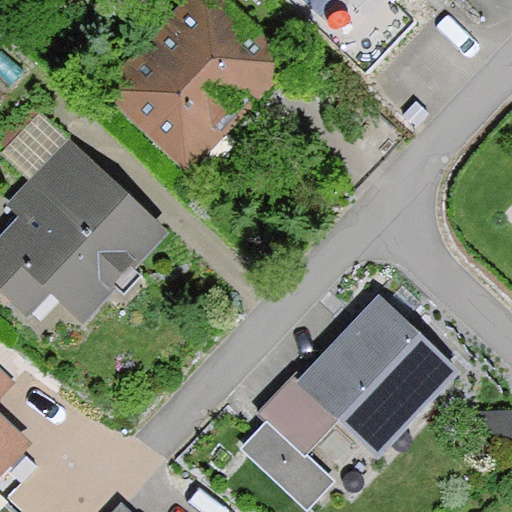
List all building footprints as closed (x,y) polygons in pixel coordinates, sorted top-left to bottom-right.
[(187,152),(275,59),(212,0),(206,0),(121,90),(187,152)] [(100,180),(68,214),(34,182),(11,207),(23,218),(0,242),(0,286),(2,289),(24,265),(28,269),(30,266),(79,312),(155,232),(100,180)] [(379,308),(308,383),(375,447),(400,421),(404,425),(426,402),(422,398),(446,372),(379,308)] [(305,507),(329,482),(268,423),(244,449),(305,507)] [(0,459),(13,446),(0,433),(0,459)]
